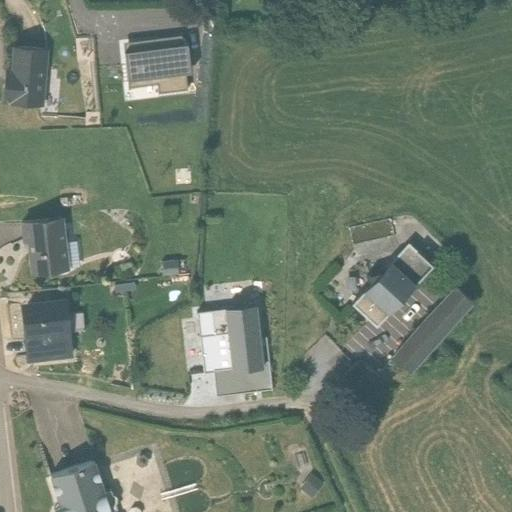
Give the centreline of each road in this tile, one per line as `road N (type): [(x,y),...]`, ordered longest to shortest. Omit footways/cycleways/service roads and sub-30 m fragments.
road 1 (unclassified): [(0,383),(162,413),(301,402)]
road 2 (track): [(301,402),(350,511)]
